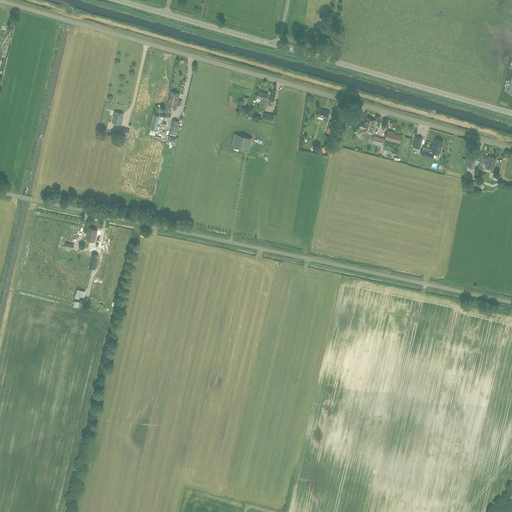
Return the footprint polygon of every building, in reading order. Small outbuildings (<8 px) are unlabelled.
[(257,98),(262,99),(260,105),(266,107),(268,100),(267,100),(268,94),(259,91),(257,98)] [(176,109),(177,105),(181,106),(182,101),(178,100),(179,94),(170,92),(167,108),(176,109)] [(328,118),(327,118),(329,112),(319,109),(317,116),(325,118),(324,121),(327,122),(328,118)] [(112,123),(121,125),(124,114),(115,112),(112,123)] [(263,120),(271,121),(270,123),(273,123),(274,115),(265,113),(263,120)] [(150,125),(157,127),(160,116),(153,114),(150,125)] [(371,134),(374,124),(376,120),(367,117),(365,123),(361,122),(359,127),(368,130),(367,132),(368,133),(370,134),(371,134)] [(179,122),(172,120),(170,133),(169,135),(167,142),(176,144),(177,137),(176,137),(179,122)] [(336,124),(329,122),(326,131),(327,131),(326,133),(328,134),(327,136),(331,137),(332,133),(333,133),(336,124)] [(402,136),(387,132),(385,139),(400,143),(402,136)] [(248,150),(251,139),(235,134),(232,146),(248,150)] [(382,147),(384,140),(373,137),(372,140),(381,142),(379,146),(382,147)] [(432,151),(434,151),(439,153),(443,142),(435,139),(432,150),(432,151)] [(430,150),(430,149),(423,147),(421,155),(432,158),(434,151),(432,151),(432,150),(430,150)] [(472,152),(468,167),(474,169),(478,153),(472,152)] [(488,156),(488,157),(482,156),(480,164),(485,165),(485,168),(493,170),(497,159),(488,156)] [(469,186),(479,189),(481,184),(471,181),(469,186)] [(86,240),(89,241),(88,242),(89,243),(90,243),(92,243),(92,242),(95,242),(97,230),(88,228),(86,240)] [(94,257),(91,256),(88,268),(95,270),(99,254),(95,253),(94,257)]
